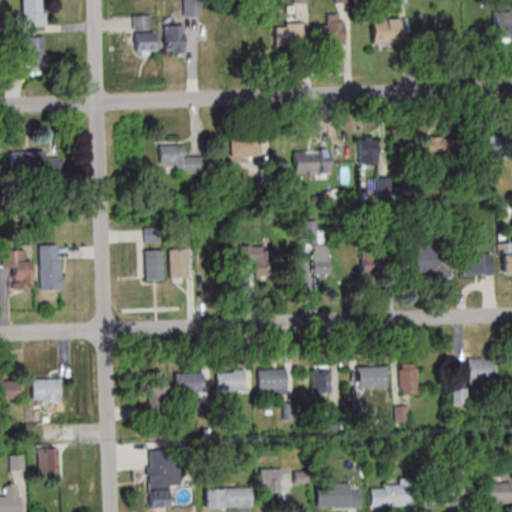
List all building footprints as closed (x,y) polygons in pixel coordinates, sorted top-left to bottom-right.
[(43,26),(43,0),(21,0),(21,26),(43,26)] [(199,16),(199,0),(183,0),(183,16),(199,16)] [(511,10),(493,10),(493,42),(511,42),(511,10)] [(317,24),(317,44),(343,44),(343,14),(326,14),(326,24),(317,24)] [(400,18),(370,18),(370,43),(400,43),(400,18)] [(303,44),(303,22),(274,22),(274,44),(303,44)] [(163,53),(184,53),(184,24),(163,24),(163,53)] [(237,29),(216,29),(216,47),(237,47),(237,29)] [(135,32),(134,52),(155,53),(156,33),(135,32)] [(45,65),(45,37),(24,37),(24,65),(45,65)] [(511,133),(488,133),(488,158),(511,158),(511,133)] [(261,137),(229,137),(229,157),(261,157),(261,137)] [(419,137),(419,158),(453,158),(453,137),(419,137)] [(358,163),(379,163),(379,140),(358,140),(358,163)] [(175,172),(207,172),(207,156),(185,156),(185,145),(159,145),(159,163),(175,163),(175,172)] [(329,150),(293,150),(293,173),(329,173),(329,150)] [(34,152),(9,152),(9,176),(34,176),(34,152)] [(59,154),(42,154),(42,176),(59,176),(59,154)] [(413,246),(430,245),(430,237),(446,236),(446,263),(448,262),(449,276),(413,277),(413,246)] [(501,243),(501,274),(511,273),(511,251),(511,252),(511,243),(501,243)] [(39,244),(39,290),(60,290),(60,244),(39,244)] [(241,274),(271,274),(271,246),(241,246),(241,274)] [(378,247),(361,247),(361,273),(378,273),(378,247)] [(144,279),(163,279),(163,249),(144,249),(144,279)] [(188,249),(168,249),(168,279),(188,279),(188,249)] [(311,249),(311,277),(329,277),(329,249),(311,249)] [(2,270),(12,270),(12,287),(32,287),(32,259),(26,259),(26,250),(2,250),(2,270)] [(461,255),(489,254),(490,273),(462,274),(461,255)] [(468,359),(468,383),(495,383),(495,359),(468,359)] [(416,364),(399,364),(399,394),(416,394),(416,364)] [(355,368),(383,367),(383,386),(356,387),(355,368)] [(255,370),(283,369),(284,388),(256,389),(255,370)] [(330,369),(310,369),(310,392),(330,392),(330,369)] [(214,371),(241,370),(242,389),(214,390),(214,371)] [(141,372),(141,396),(166,396),(166,372),(141,372)] [(173,373),(201,372),(201,391),(174,392),(173,373)] [(32,379),(32,401),(60,401),(60,378),(32,379)] [(19,380),(0,379),(0,398),(19,399),(19,380)] [(59,446),(37,446),(37,474),(59,474),(59,446)] [(24,454),(9,454),(9,471),(24,471),(24,454)] [(169,507),(169,461),(148,461),(148,507),(169,507)] [(259,490),(281,490),(281,468),(259,468),(259,490)] [(468,479),(427,479),(427,505),(457,505),(457,495),(468,495),(468,479)] [(351,483),(315,483),(315,507),(361,507),(361,487),(351,487),(351,483)] [(509,503),(509,483),(482,483),(482,503),(509,503)] [(411,484),(369,484),(369,506),(411,506),(411,484)] [(0,511),(19,511),(20,485),(1,485),(1,497),(0,496),(0,511)] [(251,507),(251,487),(205,487),(205,507),(251,507)]
